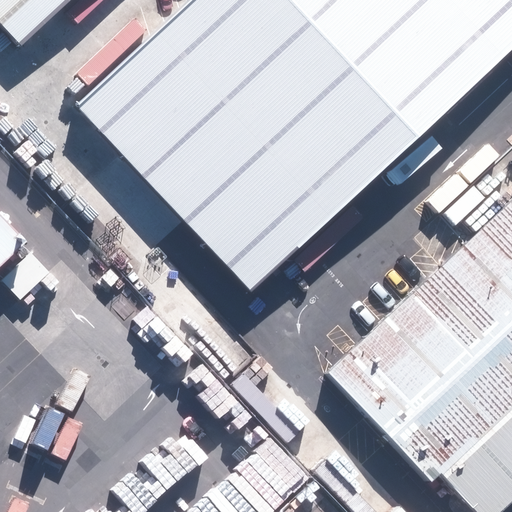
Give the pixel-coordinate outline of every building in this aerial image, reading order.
[(81,0),(0,0),(0,38),(19,58),(81,0)] [(511,0),(190,0),(65,115),(240,303),(511,51),(511,0)] [(0,246),(26,222),(0,193),(0,246)] [(508,511),(511,509),(511,201),(323,376),(449,511),(508,511)] [(253,417),(223,384),(100,499),(113,511),(212,511),(255,472),(227,442),(253,417)]
